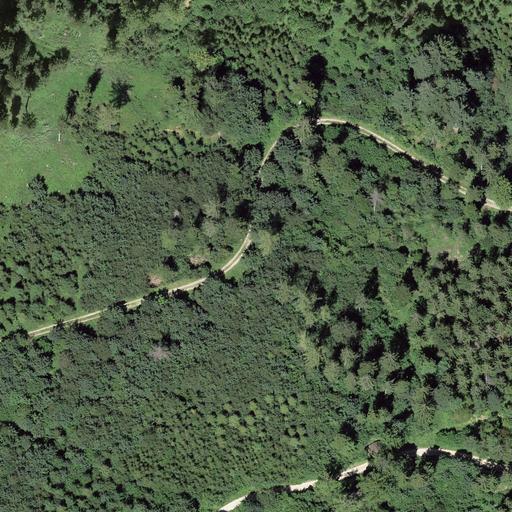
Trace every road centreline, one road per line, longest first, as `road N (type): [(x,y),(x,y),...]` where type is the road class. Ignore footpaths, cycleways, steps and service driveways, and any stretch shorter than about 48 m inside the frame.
road 1 (track): [(511,205),(489,203),(350,125),(313,120),(273,144),(244,243),(224,268),(195,284),(0,342)]
road 2 (track): [(511,474),(416,451),(245,498),(223,511)]
